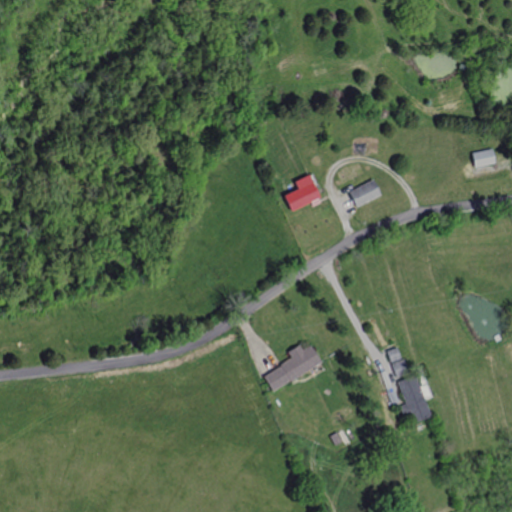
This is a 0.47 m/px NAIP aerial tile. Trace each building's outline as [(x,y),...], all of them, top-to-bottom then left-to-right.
[(473,168),(493,163),(490,149),(470,153),(473,168)] [(289,211),(308,202),(310,206),(319,202),(305,174),(291,182),(294,188),(281,194),(289,211)] [(355,207),(348,192),(372,180),(379,195),(355,207)] [(269,391),(317,363),(307,345),(302,348),(299,343),(285,352),(288,357),(277,364),(278,366),(269,371),(260,376),(269,391)] [(398,359),(394,348),(385,351),(389,362),(398,359)] [(395,377),(390,364),(402,359),(407,372),(395,377)] [(390,405),(397,402),(384,370),(377,372),(390,405)] [(408,422),(425,417),(411,376),(395,381),(402,404),(396,406),(400,418),(406,416),(408,422)] [(333,445),(339,442),(333,433),(328,436),(333,445)]
